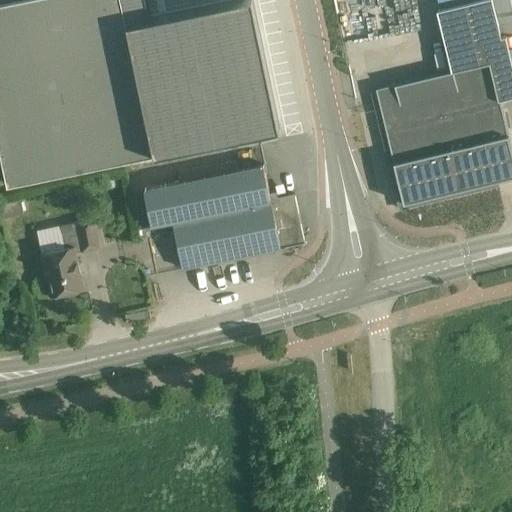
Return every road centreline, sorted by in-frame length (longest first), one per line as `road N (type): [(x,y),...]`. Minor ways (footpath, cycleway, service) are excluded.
road 1 (unclassified): [(362,276),(302,0)]
road 2 (tertiary): [(362,276),(281,300),(210,334)]
road 3 (tertiary): [(210,334),(368,299)]
road 4 (tertiary): [(511,239),(362,276)]
road 5 (tertiary): [(368,299),(511,258)]
road 6 (tertiary): [(77,365),(210,334)]
